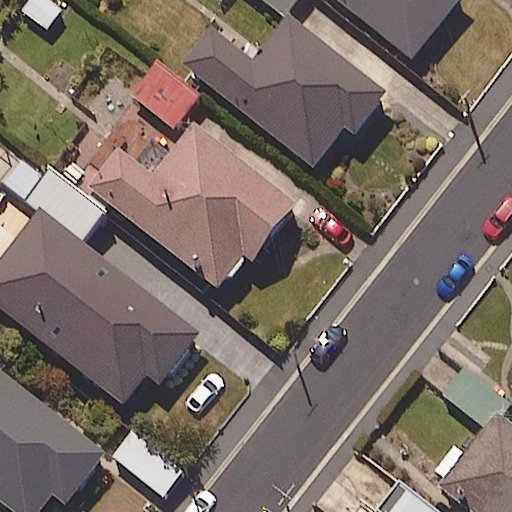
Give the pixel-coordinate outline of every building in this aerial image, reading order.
[(301,0),(262,0),(287,19),(301,0)] [(343,0),(414,59),(463,0),(343,0)] [(391,98),(295,21),(259,65),(215,30),(187,65),(317,169),(348,130),(359,138),(391,98)] [(204,97),(162,66),(137,99),(179,130),(204,97)] [(303,201),(203,122),(159,177),(124,149),(94,187),(229,294),(303,201)] [(109,214),(32,152),(6,184),(45,214),(0,269),(0,303),(127,405),(151,375),(165,387),(204,338),(85,244),(109,214)] [(109,455),(0,369),(0,498),(17,511),(43,511),(56,496),(69,506),(109,455)] [(469,456),(455,446),(437,470),(451,480),(445,488),(476,511),(511,511),(511,421),(501,413),(469,456)] [(186,472),(138,433),(117,458),(165,497),(186,472)] [(441,511),(413,491),(396,511),(441,511)]
